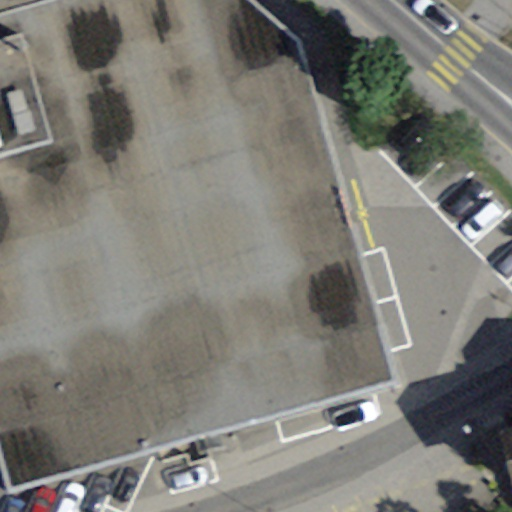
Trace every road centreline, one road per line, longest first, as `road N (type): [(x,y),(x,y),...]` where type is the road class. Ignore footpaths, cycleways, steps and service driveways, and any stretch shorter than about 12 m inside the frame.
road 1 (residential): [(210,511),(511,373)]
road 2 (primary): [(511,98),(391,0)]
